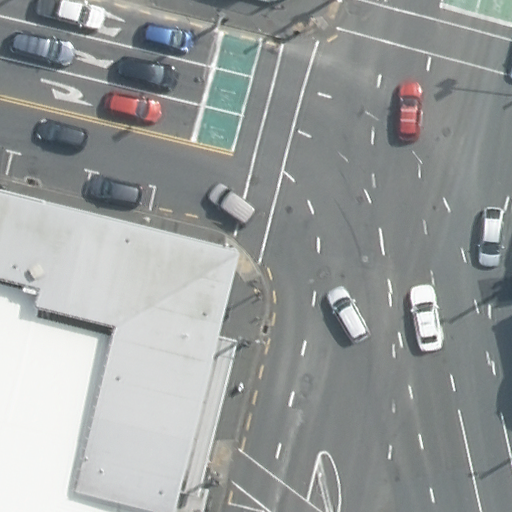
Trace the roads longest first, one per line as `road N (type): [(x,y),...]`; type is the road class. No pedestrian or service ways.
road 1 (secondary): [(0,82),(421,180)]
road 2 (secondary): [(421,180),(308,511)]
road 3 (secondary): [(421,180),(483,511)]
road 4 (secondary): [(467,0),(421,180)]
